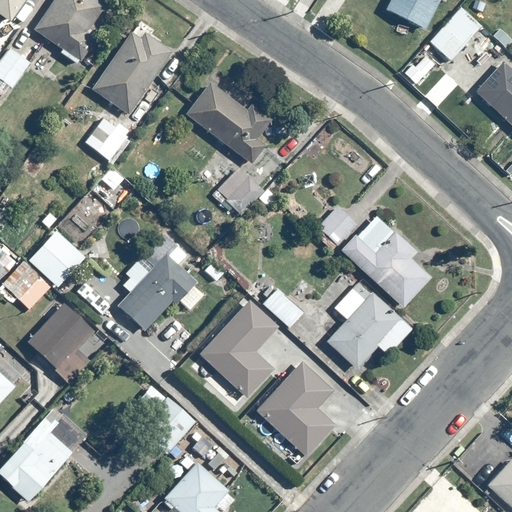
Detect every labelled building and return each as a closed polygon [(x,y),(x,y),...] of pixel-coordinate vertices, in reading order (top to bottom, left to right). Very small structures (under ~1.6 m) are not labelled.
[(0,0),(0,12),(10,20),(23,0),(0,0)] [(79,63),(95,41),(100,31),(90,26),(105,6),(96,0),(54,0),(33,30),(79,63)] [(390,0),(386,7),(425,29),(440,0),(390,0)] [(460,7),(430,41),(434,44),(425,54),(433,62),(442,52),(451,59),(481,26),(460,7)] [(0,53),(10,39),(0,32),(0,53)] [(170,51),(143,32),(139,39),(129,32),(90,89),(127,114),(170,51)] [(0,96),(2,97),(9,87),(12,89),(31,63),(9,47),(0,59),(0,96)] [(511,65),(504,59),(475,91),(511,124),(511,65)] [(270,123),(211,79),(184,114),(252,165),(267,145),(258,139),(270,123)] [(125,131),(100,113),(80,140),(106,158),(125,131)] [(128,177),(116,164),(99,180),(110,193),(128,177)] [(320,231),(315,235),(330,250),(357,223),(336,202),(314,225),(320,231)] [(0,228),(11,214),(0,205),(0,228)] [(411,248),(374,214),(341,250),(403,307),(431,276),(406,254),(411,248)] [(70,223),(60,233),(55,229),(24,263),(49,287),(52,284),(57,288),(86,257),(74,246),(83,236),(70,223)] [(137,252),(132,258),(114,277),(128,290),(116,302),(144,329),(176,296),(189,309),(204,293),(175,265),(186,254),(160,229),(146,243),(137,252)] [(0,279),(18,259),(0,243),(0,279)] [(300,278),(275,256),(263,270),(288,293),(300,278)] [(49,287),(22,261),(0,283),(0,293),(9,302),(14,296),(28,309),(49,287)] [(302,312),(276,287),(261,302),(287,327),(302,312)] [(363,298),(349,287),(332,308),(345,319),(326,343),(357,369),(377,344),(389,354),(410,328),(367,294),(363,298)] [(277,326),(249,300),(199,353),(246,396),(272,368),(254,351),(277,326)] [(94,331),(64,301),(25,340),(67,383),(88,362),(76,350),(94,331)] [(332,390),(300,361),(256,410),(307,456),(335,424),(317,407),(332,390)] [(0,400),(16,383),(0,368),(0,400)] [(86,435),(53,406),(0,466),(0,474),(29,500),(86,435)] [(511,453),(484,484),(511,509),(511,453)] [(228,490),(196,461),(164,497),(180,511),(220,511),(213,506),(228,490)]
